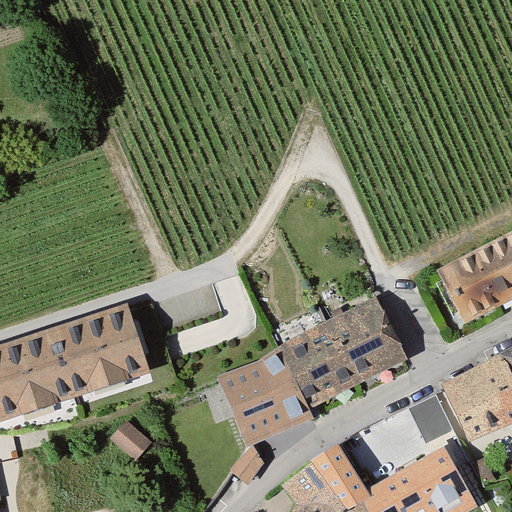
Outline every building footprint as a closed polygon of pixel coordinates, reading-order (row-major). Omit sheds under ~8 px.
[(511,228),(432,266),(456,316),(511,289),(511,228)] [(368,296),(205,374),(240,448),(308,416),(303,405),(399,360),(368,296)] [(127,307),(0,342),(0,417),(146,377),(127,307)] [(511,344),(433,381),(463,445),(511,421),(511,344)] [(413,407),(427,437),(451,426),(437,396),(413,407)] [(113,435),(137,457),(153,440),(129,418),(113,435)] [(334,444),(278,482),(293,507),(285,511),(417,511),(424,509),(425,511),(466,511),(478,506),(445,447),(367,489),(334,444)] [(247,482),(268,461),(252,445),(231,466),(247,482)]
